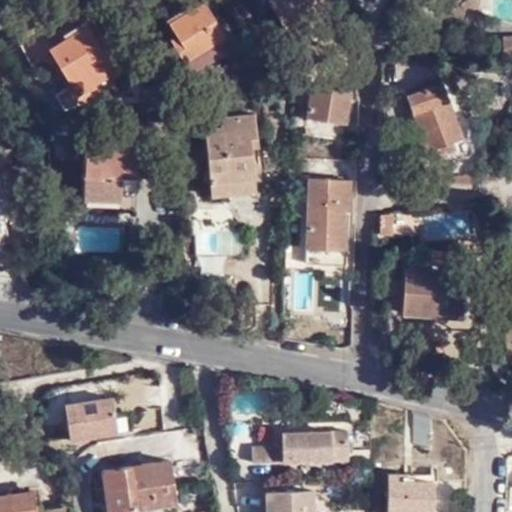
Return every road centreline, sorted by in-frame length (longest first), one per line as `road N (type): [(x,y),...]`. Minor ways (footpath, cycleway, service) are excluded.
road 1 (tertiary): [(0,313),(393,384),(511,415)]
road 2 (unknown): [(201,349),(225,511)]
